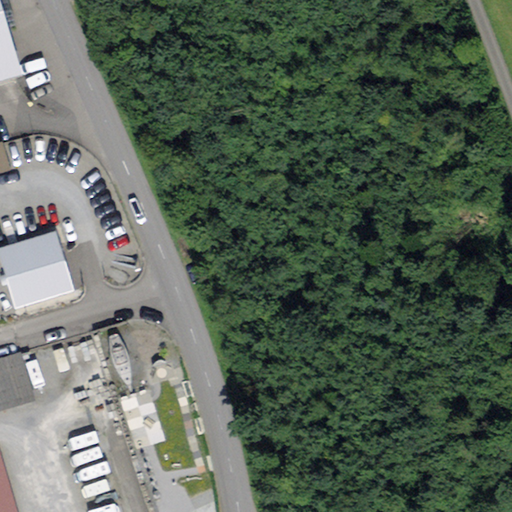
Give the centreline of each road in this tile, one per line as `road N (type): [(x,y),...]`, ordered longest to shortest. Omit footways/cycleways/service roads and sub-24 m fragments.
road 1 (tertiary): [(238,511),(201,393),(73,97),(40,0)]
road 2 (unknown): [(138,511),(0,135)]
road 3 (residential): [(459,0),(511,134)]
